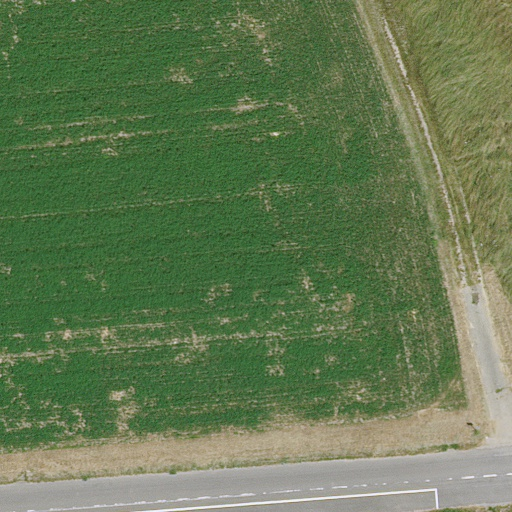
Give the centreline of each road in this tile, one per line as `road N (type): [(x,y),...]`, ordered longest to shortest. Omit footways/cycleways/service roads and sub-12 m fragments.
road 1 (track): [(511,472),(0,511)]
road 2 (track): [(511,459),(431,182),(367,0)]
